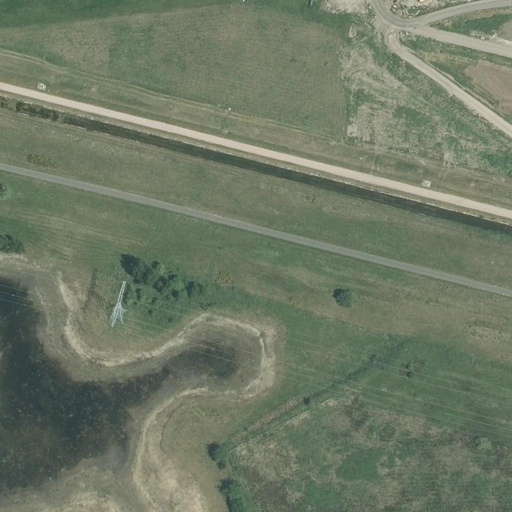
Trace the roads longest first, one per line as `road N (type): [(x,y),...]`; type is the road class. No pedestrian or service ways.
road 1 (track): [(0,86),(511,216)]
road 2 (unclassified): [(0,166),(511,293)]
